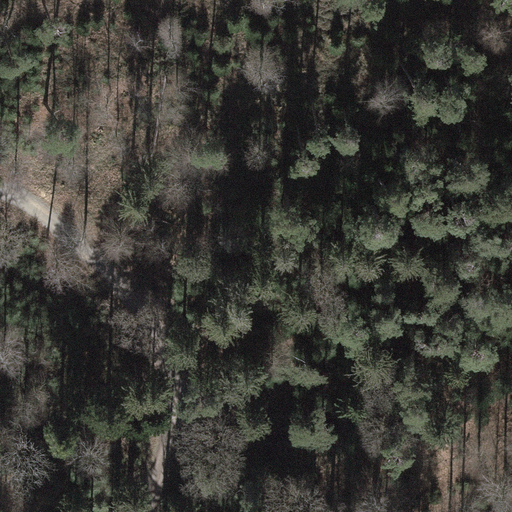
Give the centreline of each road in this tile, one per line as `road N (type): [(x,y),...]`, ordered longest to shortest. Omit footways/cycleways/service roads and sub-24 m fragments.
road 1 (track): [(511,358),(458,348),(238,248),(0,187)]
road 2 (track): [(50,199),(127,282),(160,346),(166,460),(150,511)]
